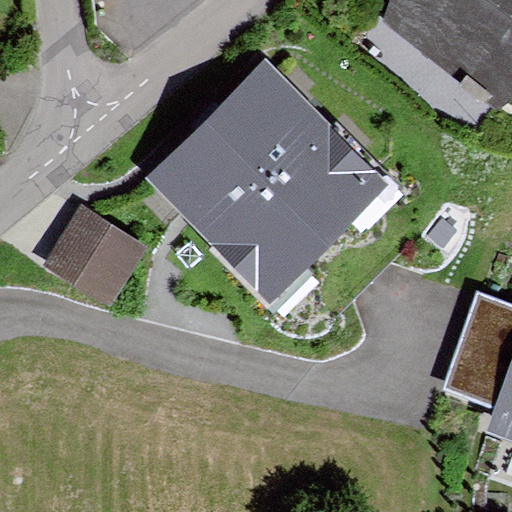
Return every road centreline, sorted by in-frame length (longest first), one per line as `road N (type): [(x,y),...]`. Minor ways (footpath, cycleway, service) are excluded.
road 1 (residential): [(76,132),(239,0)]
road 2 (residential): [(76,132),(58,0)]
